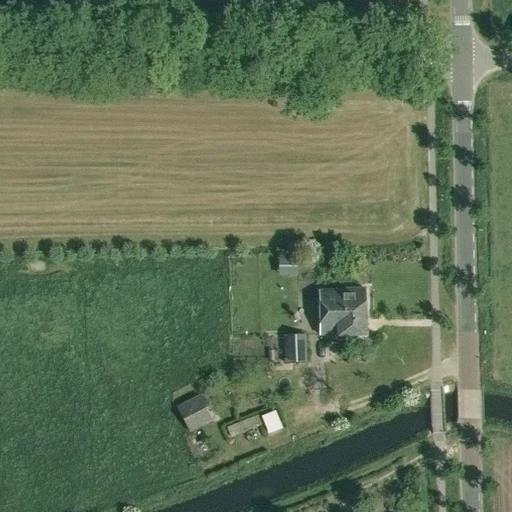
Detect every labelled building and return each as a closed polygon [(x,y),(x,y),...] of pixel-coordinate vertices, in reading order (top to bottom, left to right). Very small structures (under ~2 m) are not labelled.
[(275,276),(297,276),(296,259),(275,258),(275,276)] [(336,338),(364,337),(363,289),(335,290),(335,292),(317,292),(318,336),(336,336),(336,338)] [(304,335),(283,335),(283,364),(305,364),(304,335)] [(193,398),(175,407),(184,425),(202,415),(193,398)] [(274,413),(262,418),(268,434),(281,429),(274,413)] [(238,443),(262,439),(259,424),(235,428),(238,443)]
